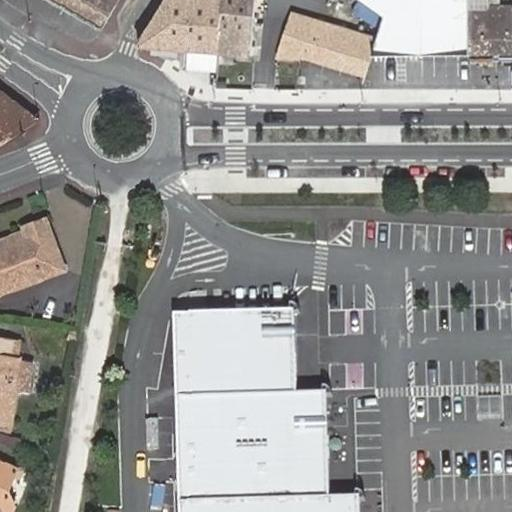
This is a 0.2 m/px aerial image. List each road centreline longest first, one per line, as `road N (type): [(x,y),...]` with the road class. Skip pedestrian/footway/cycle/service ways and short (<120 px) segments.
road 1 (secondary): [(160,157),(511,148)]
road 2 (secondary): [(511,112),(321,120),(261,133),(230,132),(168,108)]
